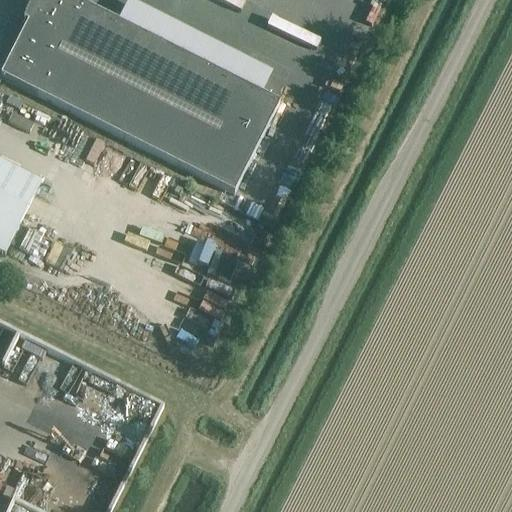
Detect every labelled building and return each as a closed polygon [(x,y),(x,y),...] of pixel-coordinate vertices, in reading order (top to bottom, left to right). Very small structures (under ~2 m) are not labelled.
[(68,0),(40,0),(0,80),(234,198),(280,107),(68,0)] [(341,6),(327,0),(292,0),(290,6),(331,26),(341,6)] [(336,110),(345,94),(336,89),(327,105),(336,110)] [(0,254),(5,257),(41,185),(0,164),(0,254)] [(254,230),(249,250),(260,253),(266,233),(254,230)]
